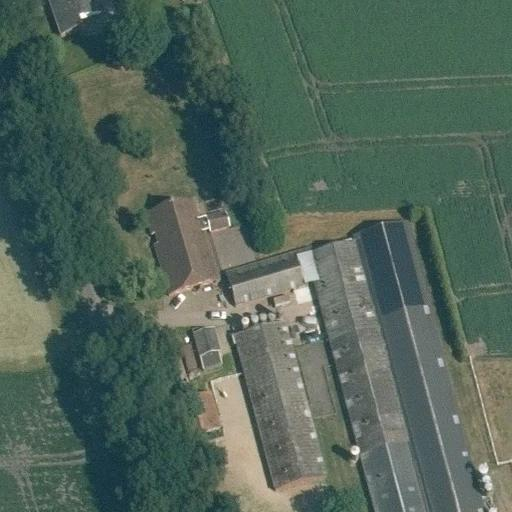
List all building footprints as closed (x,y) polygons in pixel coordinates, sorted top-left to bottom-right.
[(51,0),(55,11),(50,13),(57,37),(78,31),(75,23),(101,15),(95,0),(51,0)] [(204,235),(228,228),(224,214),(198,222),(193,202),(145,217),(168,298),(218,283),(204,235)] [(235,307),(303,288),(295,261),(303,258),(372,511),(481,511),(403,224),(350,239),(352,245),(309,256),(308,251),(225,273),(235,307)] [(266,299),(236,308),(239,319),(269,311),(266,299)] [(283,325),(233,339),(274,493),(325,480),(283,325)] [(219,355),(213,333),(193,339),(200,361),(219,355)] [(178,351),(174,340),(150,349),(156,366),(171,360),(178,377),(197,370),(188,347),(178,351)] [(220,430),(210,397),(181,406),(192,439),(220,430)]
